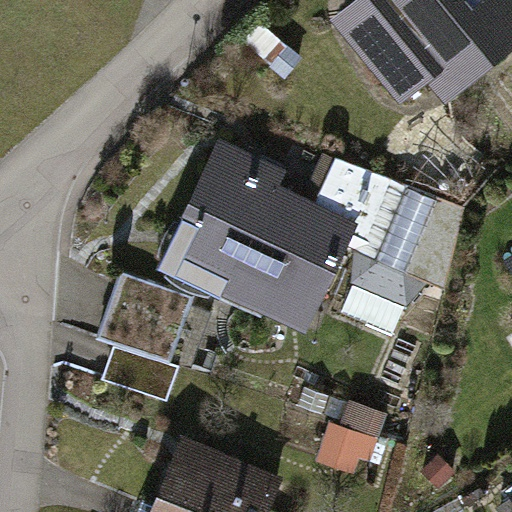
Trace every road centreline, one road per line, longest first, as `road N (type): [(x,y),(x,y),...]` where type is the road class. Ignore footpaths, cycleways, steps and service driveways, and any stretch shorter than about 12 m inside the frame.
road 1 (residential): [(0,228),(47,153),(208,0)]
road 2 (residential): [(0,255),(35,336),(17,511)]
